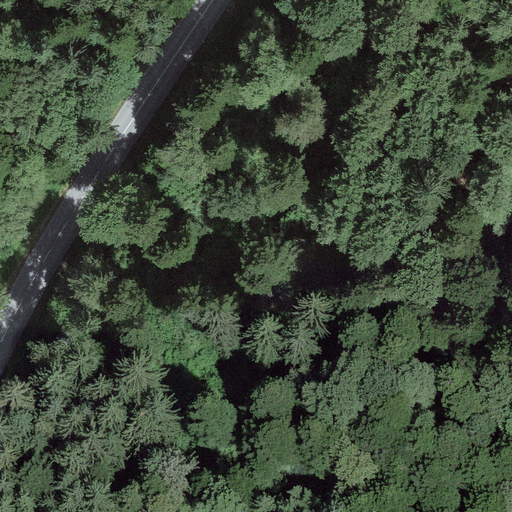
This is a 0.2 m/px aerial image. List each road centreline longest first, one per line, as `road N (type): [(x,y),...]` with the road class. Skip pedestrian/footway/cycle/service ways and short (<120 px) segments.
road 1 (tertiary): [(0,372),(126,132),(215,0)]
road 2 (track): [(511,86),(402,0)]
